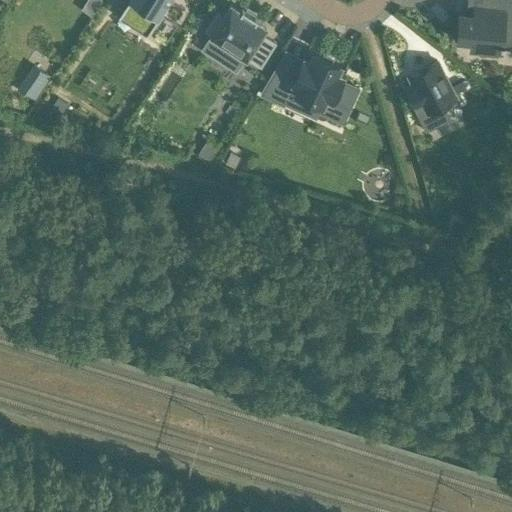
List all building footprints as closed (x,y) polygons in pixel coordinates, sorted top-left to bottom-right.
[(86,0),(80,10),(90,16),(100,1),(99,0),(86,0)] [(127,0),(118,14),(120,15),(123,10),(149,27),(146,32),(148,33),(158,18),(157,17),(159,13),(160,14),(169,0),(127,0)] [(459,11),(457,38),(480,40),(480,50),(500,52),(501,42),(503,42),(503,40),(511,40),(511,0),(479,0),(479,6),(474,5),(474,12),(459,11)] [(261,32),(265,26),(255,19),(257,17),(241,8),(240,10),(230,3),(222,14),(216,10),(204,30),(210,34),(208,37),(244,60),(246,56),(261,66),(276,42),(261,32)] [(359,87),(341,79),(343,75),(336,72),(339,64),(330,60),(323,56),(313,52),(310,60),(303,57),(303,58),(295,75),(276,66),(261,94),(283,104),(284,102),(290,89),(321,104),(325,96),(349,107),(359,87)] [(455,98),(436,60),(408,74),(412,83),(405,86),(414,104),(415,105),(422,102),(427,112),(442,104),(455,98)] [(49,75),(35,65),(18,90),(33,99),(49,75)] [(465,88),(461,81),(451,86),(455,93),(465,88)] [(204,115),(227,124),(234,105),(211,96),(204,115)] [(67,103),(58,97),(52,106),(61,112),(67,103)] [(209,158),(218,146),(207,139),(199,152),(209,158)] [(234,167),(239,156),(230,152),(225,162),(234,167)]
